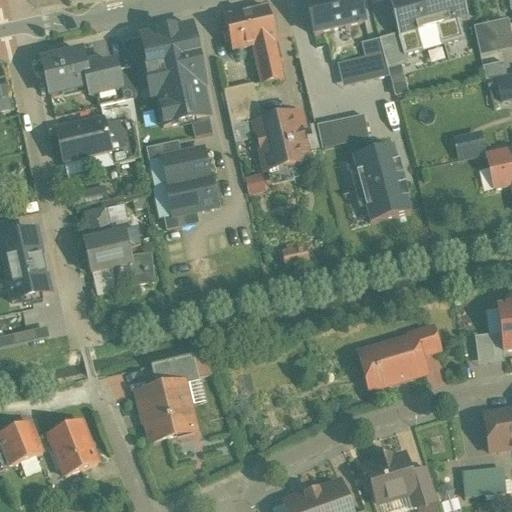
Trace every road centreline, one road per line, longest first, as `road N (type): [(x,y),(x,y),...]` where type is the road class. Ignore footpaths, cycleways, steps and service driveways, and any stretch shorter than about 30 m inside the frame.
road 1 (residential): [(21,27),(79,344)]
road 2 (residential): [(511,393),(374,430),(231,495)]
road 3 (tertiary): [(21,27),(187,0)]
road 4 (residential): [(92,388),(152,511)]
